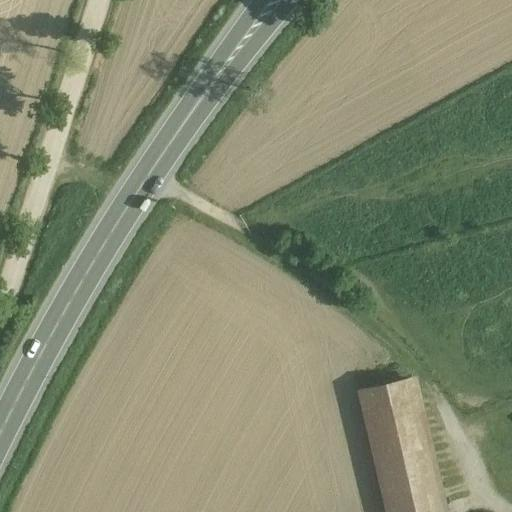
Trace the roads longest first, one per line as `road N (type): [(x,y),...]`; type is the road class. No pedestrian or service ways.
road 1 (primary): [(0,434),(149,169),(273,0)]
road 2 (track): [(149,169),(403,350),(454,423),(485,497),(504,511)]
road 3 (residential): [(0,306),(100,0)]
